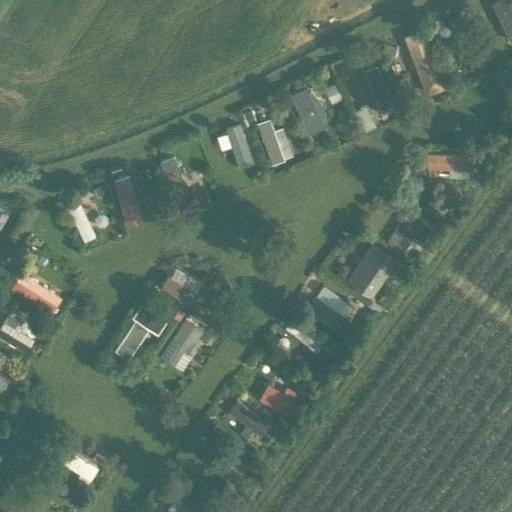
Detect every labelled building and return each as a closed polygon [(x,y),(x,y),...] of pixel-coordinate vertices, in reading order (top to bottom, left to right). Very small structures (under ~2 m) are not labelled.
[(427,94),(446,87),(424,26),(405,33),(427,94)] [(381,61),(366,66),(380,112),(395,108),(381,61)] [(310,130),(330,121),(310,82),(291,92),(310,130)] [(283,157),(282,155),(290,151),(281,125),(272,129),(268,116),(257,121),(271,162),(283,157)] [(238,125),(225,130),(241,171),(254,166),(238,125)] [(469,166),(469,151),(429,150),(429,165),(469,166)] [(122,171),(119,162),(109,165),(111,174),(122,171)] [(254,180),(262,178),(258,168),(251,171),(254,180)] [(451,200),(459,189),(453,184),(445,195),(451,200)] [(82,239),(101,232),(87,193),(67,200),(82,239)] [(391,247),(394,243),(403,250),(412,238),(420,243),(432,227),(413,214),(410,219),(403,214),(383,242),(391,247)] [(395,257),(373,242),(359,263),(358,261),(347,278),(370,294),(395,257)] [(34,272),(24,282),(51,307),(61,297),(34,272)] [(340,329),(357,305),(324,281),(307,305),(340,329)] [(138,359),(165,315),(144,301),(116,346),(138,359)] [(185,314),(160,353),(182,367),(208,327),(185,314)] [(318,349),(326,336),(294,315),(285,327),(318,349)] [(4,322),(0,327),(0,330),(27,348),(42,325),(29,316),(19,332),(4,322)] [(0,390),(0,391),(8,378),(0,373),(0,390)] [(257,399),(288,416),(300,394),(285,385),(282,391),(266,383),(257,399)] [(239,396),(227,412),(260,435),(271,420),(239,396)] [(233,479),(245,461),(217,442),(205,461),(233,479)] [(68,444),(60,455),(90,477),(98,465),(68,444)] [(194,511),(216,511),(220,507),(180,477),(168,493),(194,511)]
